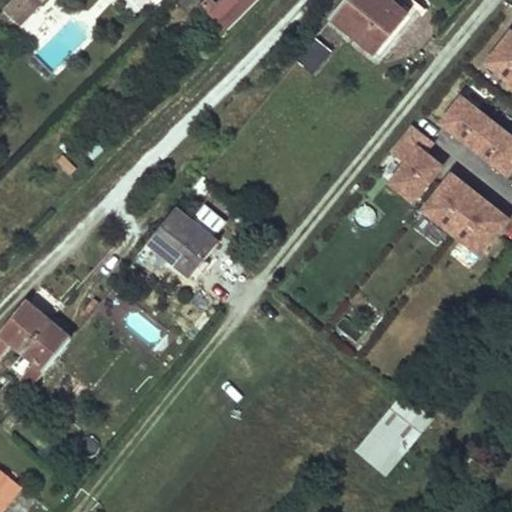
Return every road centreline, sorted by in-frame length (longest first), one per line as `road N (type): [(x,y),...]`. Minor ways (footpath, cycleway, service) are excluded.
road 1 (residential): [(488,0),(74,511)]
road 2 (residential): [(311,0),(0,309)]
